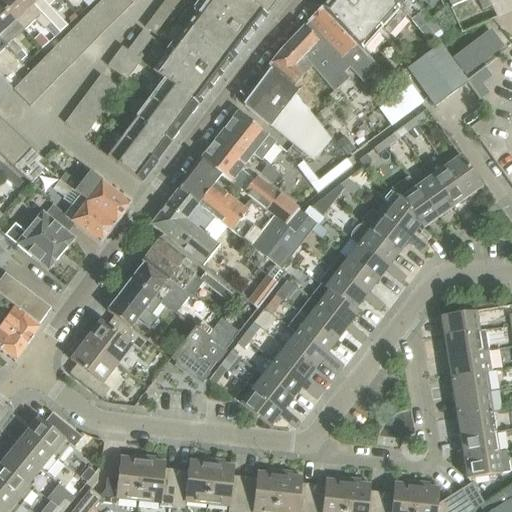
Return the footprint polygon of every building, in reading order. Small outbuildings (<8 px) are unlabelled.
[(40,14),(33,6),(27,0),(0,0),(0,4),(24,31),(34,21),(43,30),(50,24),(40,14)] [(111,0),(102,0),(98,4),(115,21),(123,13),(111,0)] [(129,0),(111,0),(123,13),(133,3),(129,0)] [(164,0),(160,6),(170,14),(179,0),(164,0)] [(197,13),(187,27),(232,61),(267,15),(245,0),(198,0),(193,7),(194,11),(197,13)] [(245,0),(267,15),(278,0),(245,0)] [(329,0),(328,1),(323,7),(363,51),(382,29),(390,36),(393,33),(406,18),(387,0),(329,0)] [(387,0),(406,18),(408,16),(413,22),(428,39),(439,30),(430,20),(424,13),(412,0),(387,0)] [(421,0),(431,9),(439,0),(421,0)] [(450,9),(469,0),(476,0),(481,10),(491,6),(488,0),(445,0),(448,5),(450,9)] [(12,41),(24,31),(0,4),(0,40),(15,57),(21,51),(12,41)] [(98,4),(89,12),(106,29),(115,21),(98,4)] [(444,8),(430,20),(439,30),(442,35),(456,24),(450,9),(448,5),(444,8)] [(154,35),(170,14),(160,6),(144,27),(154,35)] [(308,23),(304,27),(344,73),(349,69),(362,83),(378,69),(363,51),(323,7),(322,9),(321,8),(308,23)] [(47,8),(40,14),(50,24),(56,18),(47,8)] [(89,12),(81,21),(98,38),(106,29),(89,12)] [(56,18),(50,24),(58,33),(66,26),(58,17),(56,18)] [(81,21),(72,30),(90,46),(98,38),(81,21)] [(153,72),(163,80),(164,79),(198,104),(197,105),(198,106),(232,61),(187,27),(153,72)] [(303,27),(267,70),(269,71),(272,67),(295,85),(311,68),(333,92),(350,80),(344,73),(303,27)] [(72,30),(64,38),(81,55),(90,46),(72,30)] [(142,30),(127,51),(140,62),(141,61),(136,58),(152,38),(142,30)] [(465,74),(501,47),(489,32),(454,59),(465,74)] [(40,34),(33,40),(41,49),(48,43),(40,34)] [(64,38),(55,47),(72,64),(81,55),(64,38)] [(0,54),(7,62),(0,68),(0,76),(9,86),(27,70),(20,63),(15,57),(0,40),(0,54)] [(434,108),(467,84),(467,83),(439,45),(406,69),(434,108)] [(64,72),(72,64),(55,47),(47,55),(64,72)] [(126,81),(140,62),(127,51),(121,47),(107,66),(126,81)] [(21,51),(15,57),(20,63),(27,57),(21,51)] [(47,55),(38,64),(55,81),(64,72),(47,55)] [(38,64),(30,73),(47,89),(55,81),(38,64)] [(268,71),(243,105),(270,127),(313,162),(331,140),(295,95),(299,90),(272,68),(269,71),(268,71)] [(486,69),(467,83),(467,84),(481,102),(490,95),(483,86),(493,78),(486,69)] [(30,73),(21,81),(39,98),(47,89),(30,73)] [(0,101),(12,90),(9,86),(0,76),(0,101)] [(100,76),(92,85),(112,100),(119,90),(100,76)] [(164,79),(163,80),(149,98),(183,124),(190,115),(192,114),(196,109),(196,106),(197,105),(198,104),(164,79)] [(30,107),(39,98),(21,81),(13,90),(30,107)] [(104,109),(112,100),(92,85),(85,95),(104,109)] [(412,85),(379,110),(392,126),(424,102),(412,85)] [(135,118),(136,119),(136,118),(169,143),(169,142),(171,140),(173,140),(178,134),(178,131),(183,124),(149,98),(135,118)] [(97,119),(78,105),(64,124),(83,138),(97,119)] [(237,112),(213,143),(228,155),(238,142),(253,154),(251,155),(260,162),(276,142),(237,112)] [(423,113),(412,121),(416,127),(427,119),(423,113)] [(136,119),(122,137),(155,163),(156,162),(170,143),(169,142),(169,143),(136,118),(136,119)] [(2,121),(0,122),(0,141),(11,130),(2,121)] [(412,121),(404,127),(408,133),(409,132),(416,127),(412,121)] [(416,127),(409,132),(414,139),(421,134),(416,127)] [(0,141),(0,155),(3,158),(21,139),(11,130),(0,141)] [(394,135),(383,143),(387,149),(398,141),(394,135)] [(157,163),(156,162),(155,163),(122,137),(107,157),(141,183),(157,163)] [(344,137),(337,142),(347,156),(354,150),(344,137)] [(3,158),(13,168),(29,149),(31,148),(21,139),(3,158)] [(240,170),(251,155),(253,154),(238,142),(228,155),(213,143),(200,159),(201,160),(221,176),(244,193),(254,180),(240,170)] [(383,143),(374,149),(379,155),(387,149),(383,143)] [(13,168),(31,184),(44,169),(38,164),(41,161),(29,149),(13,168)] [(445,166),(444,167),(465,197),(480,187),(459,156),(457,157),(455,154),(449,152),(443,157),(442,162),(445,166)] [(371,161),(366,155),(359,160),(362,170),(363,171),(370,165),(371,161)] [(193,170),(178,190),(226,228),(231,232),(239,221),(247,211),(243,208),(213,185),(221,176),(201,160),(193,170)] [(0,174),(5,179),(11,173),(0,162),(0,174)] [(428,167),(428,173),(427,175),(450,208),(465,197),(444,167),(442,167),(440,164),(435,163),(428,167)] [(70,177),(65,173),(59,181),(71,190),(73,187),(76,190),(74,193),(86,202),(85,203),(114,225),(130,204),(79,166),(70,177)] [(423,166),(407,177),(435,218),(450,208),(427,175),(428,173),(423,166)] [(22,182),(11,173),(5,179),(17,189),(22,182)] [(254,180),(244,193),(251,199),(268,213),(282,197),(257,176),(254,180)] [(420,229),(435,218),(407,177),(387,191),(394,196),(398,199),(398,198),(418,227),(420,229)] [(348,180),(340,186),(339,187),(344,191),(345,190),(354,197),(360,189),(348,180)] [(99,245),(114,225),(85,203),(86,202),(74,193),(76,190),(73,187),(71,190),(59,181),(52,192),(64,202),(62,204),(70,210),(64,216),(70,221),(69,223),(99,245)] [(344,191),(339,187),(325,199),(333,205),(344,191)] [(215,242),(226,228),(178,190),(150,225),(204,267),(220,246),(215,242)] [(408,240),(410,237),(418,227),(398,198),(398,199),(394,196),(378,217),(408,240)] [(282,197),(268,213),(284,227),(298,210),(282,197)] [(247,211),(239,221),(247,229),(240,238),(279,270),(314,223),(298,210),(284,227),(268,213),(251,199),(243,208),(247,211)] [(324,218),(333,205),(325,199),(312,209),(324,218)] [(47,271),(74,239),(41,212),(24,233),(14,224),(4,236),(14,244),(47,271)] [(406,243),(413,249),(418,243),(410,237),(408,240),(378,217),(371,212),(368,212),(365,214),(361,219),(360,223),(361,226),(397,254),(406,243)] [(349,241),(356,246),(386,268),(388,265),(397,254),(361,226),(358,226),(355,228),(350,233),(349,236),(349,241)] [(0,232),(0,246),(7,253),(14,244),(4,236),(0,232)] [(159,240),(145,258),(169,277),(170,276),(178,283),(175,286),(183,293),(185,291),(197,275),(181,263),(184,259),(159,240)] [(426,249),(418,243),(413,249),(422,255),(426,249)] [(0,270),(11,256),(7,253),(0,246),(0,270)] [(356,246),(345,260),(375,283),(383,272),(391,278),(396,271),(388,265),(386,268),(356,246)] [(336,258),(328,269),(364,297),(366,294),(375,283),(345,260),(341,257),(336,258)] [(190,295),(185,291),(183,293),(175,286),(178,283),(170,276),(169,277),(145,258),(142,262),(144,264),(131,280),(161,303),(175,314),(190,295)] [(248,301),(257,308),(284,273),(279,270),(275,266),(248,301)] [(361,300),(369,306),(374,300),(366,294),(364,297),(328,269),(318,282),(318,285),(353,311),(361,300)] [(404,277),(396,271),(391,278),(399,284),(404,277)] [(205,273),(200,280),(230,303),(235,297),(205,273)] [(39,326),(51,309),(4,275),(0,280),(0,300),(2,299),(14,307),(0,326),(0,350),(16,362),(41,327),(39,326)] [(152,315),(161,303),(131,280),(107,312),(113,317),(130,330),(137,321),(149,331),(157,320),(152,315)] [(357,314),(353,311),(318,285),(319,287),(309,300),(346,328),(348,325),(357,314)] [(274,296),(263,310),(272,317),(282,302),(274,296)] [(309,300),(298,314),(335,343),(343,331),(351,338),(356,331),(348,325),(346,328),(309,300)] [(382,306),(374,300),(369,306),(377,312),(382,306)] [(439,317),(442,337),(478,331),(474,311),(439,317)] [(287,329),(294,334),(324,357),(326,354),(335,343),(298,314),(287,329)] [(147,342),(130,330),(113,317),(106,326),(100,321),(85,341),(118,365),(132,347),(139,352),(147,342)] [(224,351),(238,332),(221,319),(207,337),(224,351)] [(225,351),(224,351),(207,337),(195,328),(170,360),(201,383),(225,351)] [(485,330),(478,331),(442,337),(446,357),(489,350),(485,330)] [(247,331),(241,339),(248,344),(254,336),(247,331)] [(364,337),(356,331),(351,338),(359,344),(364,337)] [(294,334),(283,348),(312,371),(321,360),(329,367),(334,360),(326,354),(324,357),(294,334)] [(243,349),(248,344),(241,339),(237,345),(243,349)] [(103,385),(118,365),(85,341),(70,360),(76,364),(69,373),(102,399),(109,389),(103,385)] [(283,348),(272,362),(302,385),(304,382),(312,371),(283,348)] [(446,357),(449,377),(492,370),(489,350),(446,357)] [(226,358),(219,367),(225,372),(232,363),(226,358)] [(342,366),(334,360),(329,367),(337,373),(342,366)] [(299,388),(307,394),(312,388),(304,382),(302,385),(272,362),(261,376),(291,399),(299,388)] [(215,385),(225,372),(219,367),(209,380),(215,385)] [(496,390),(492,370),(449,377),(452,398),(488,392),(496,390)] [(255,371),(244,386),(279,413),(282,410),(291,399),(261,376),(255,371)] [(277,417),(285,423),(290,416),(282,410),(279,413),(244,386),(232,400),(268,428),(277,417)] [(320,394),(312,388),(307,394),(315,401),(320,394)] [(452,398),(456,418),(491,412),(488,392),(452,398)] [(456,418),(459,438),(495,432),(491,412),(456,418)] [(37,419),(24,435),(56,460),(68,446),(72,450),(80,439),(51,415),(43,424),(37,419)] [(298,422),(290,416),(285,423),(293,429),(298,422)] [(459,438),(462,458),(498,452),(498,451),(495,432),(459,438)] [(44,475),(56,460),(24,435),(12,450),(39,471),(44,475)] [(28,485),(39,471),(12,450),(0,464),(27,486),(28,485)] [(505,450),(498,451),(498,452),(462,458),(466,478),(509,471),(505,450)] [(116,480),(106,479),(105,490),(99,497),(89,489),(71,511),(90,511),(97,504),(115,506),(115,500),(137,502),(141,461),(118,459),(116,480)] [(164,463),(141,461),(137,502),(158,504),(158,509),(171,510),(175,472),(164,471),(164,463)] [(187,473),(175,472),(171,510),(184,511),(184,503),(206,505),(210,465),(188,462),(187,473)] [(33,490),(28,485),(27,486),(0,464),(0,489),(20,506),(33,490)] [(233,467),(210,465),(206,505),(227,507),(226,511),(240,511),(243,479),(232,478),(233,467)] [(87,469),(79,479),(85,485),(94,474),(87,469)] [(255,481),(243,479),(240,511),(274,511),(278,476),(255,473),(255,481)] [(301,478),(278,476),(274,511),(309,511),(312,487),(301,486),(301,478)] [(78,493),(85,485),(79,479),(72,488),(78,493)] [(343,511),(347,483),(324,480),(324,488),(312,487),(309,511),(343,511)] [(379,511),(381,494),(369,493),(370,485),(347,483),(343,511),(379,511)] [(471,483),(461,489),(473,509),(483,503),(471,483)] [(413,511),(417,486),(394,484),(393,495),(381,494),(379,511),(413,511)] [(511,511),(511,485),(478,506),(481,511),(511,511)] [(439,488),(417,486),(413,511),(467,511),(473,509),(461,489),(438,504),(439,488)] [(0,489),(0,511),(15,511),(20,506),(0,489)] [(61,497),(52,507),(58,511),(62,511),(69,504),(61,497)]
